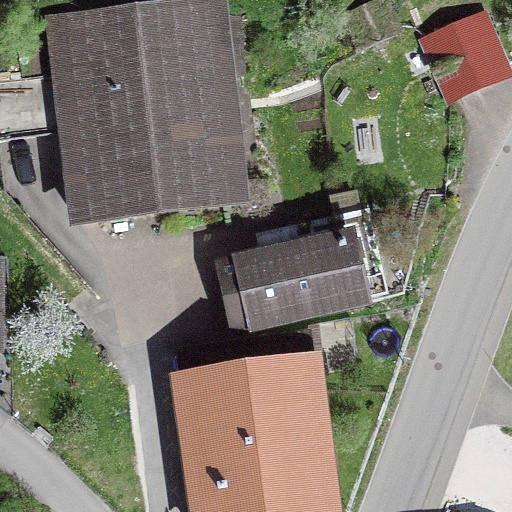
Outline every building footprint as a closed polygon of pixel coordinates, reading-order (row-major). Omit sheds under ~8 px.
[(61,29),(92,236),(271,209),(240,2),(61,29)] [(454,85),(473,113),(511,85),(511,79),(509,74),(511,71),(511,45),(491,15),(441,49),(462,80),(454,85)] [(222,269),(236,329),(363,301),(349,241),(264,261),(264,260),(222,269)] [(0,270),(0,345),(8,345),(6,270),(0,270)] [(178,381),(195,511),(334,511),(316,361),(178,381)] [(511,511),(511,492),(484,494),(485,511),(511,511)]
